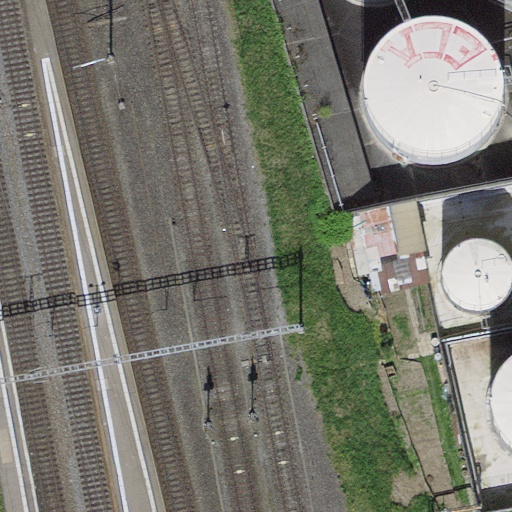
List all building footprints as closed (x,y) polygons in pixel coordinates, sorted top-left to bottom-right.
[(511,0),(464,0),(465,12),(511,13),(511,0)] [(344,111),(433,196),(511,113),(511,103),(428,24),(344,111)] [(511,215),(496,212),(473,206),(448,306),(511,321),(511,215)] [(353,216),(360,246),(404,236),(397,207),(353,216)] [(500,470),(511,469),(511,361),(496,362),(500,470)]
